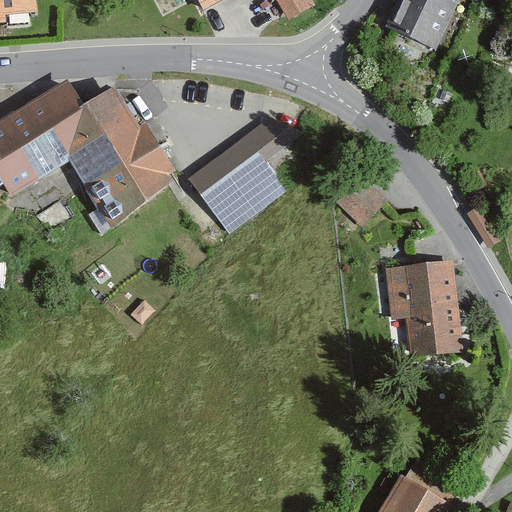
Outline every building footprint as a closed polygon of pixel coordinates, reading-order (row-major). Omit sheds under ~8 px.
[(34,0),(0,0),(0,29),(6,29),(6,21),(36,19),(34,0)] [(195,0),(203,13),(227,0),(195,0)] [(316,0),(276,0),(288,20),(318,2),(316,0)] [(483,0),(399,0),(386,29),(435,53),(460,0),(469,0),(481,5),(483,0)] [(66,88),(0,128),(0,182),(13,203),(68,170),(105,230),(172,189),(113,93),(81,113),(66,88)] [(270,120),(190,178),(228,235),(287,192),(265,162),(303,135),(270,120)] [(453,267),(383,272),(387,324),(404,322),(407,356),(460,352),(453,267)] [(453,511),(455,509),(404,476),(381,511),(453,511)]
